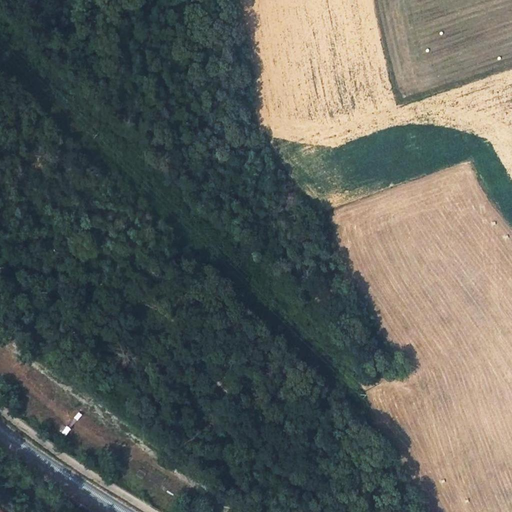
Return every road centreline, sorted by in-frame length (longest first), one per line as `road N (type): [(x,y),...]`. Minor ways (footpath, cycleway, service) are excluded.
road 1 (track): [(511,223),(427,97),(262,139)]
road 2 (residential): [(0,409),(151,511)]
